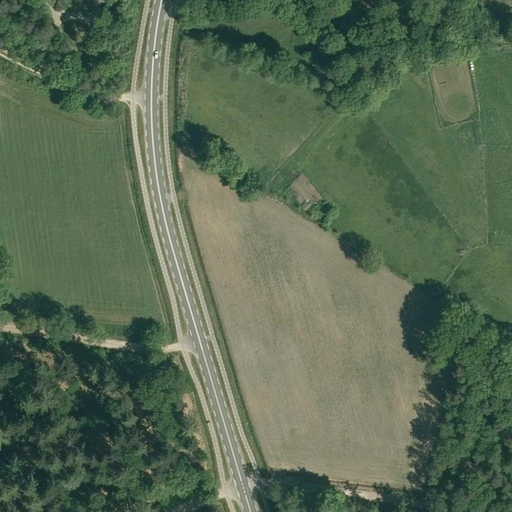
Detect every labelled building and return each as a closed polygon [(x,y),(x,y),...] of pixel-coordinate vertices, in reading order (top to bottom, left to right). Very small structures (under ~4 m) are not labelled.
[(393,12),(382,17),(381,18),(387,29),(390,28),(399,23),(393,12)] [(459,20),(463,32),(474,27),(470,15),(459,20)] [(394,42),(398,40),(403,37),(398,28),(392,32),(389,33),(394,42)] [(433,48),(450,45),(447,29),(430,33),(433,48)] [(368,55),(359,46),(351,53),(360,62),(368,55)] [(374,65),(384,55),(376,47),(367,57),(374,65)] [(343,72),(352,85),(365,76),(356,63),(343,72)]
